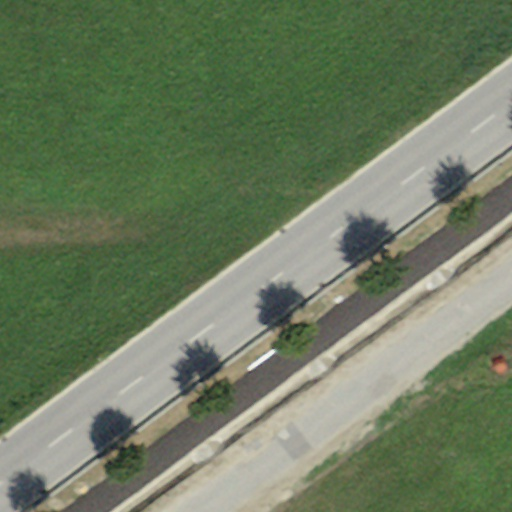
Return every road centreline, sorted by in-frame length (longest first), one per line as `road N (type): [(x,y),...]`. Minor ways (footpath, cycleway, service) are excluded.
road 1 (primary): [(0,482),(511,101)]
road 2 (unclassified): [(511,275),(201,511)]
